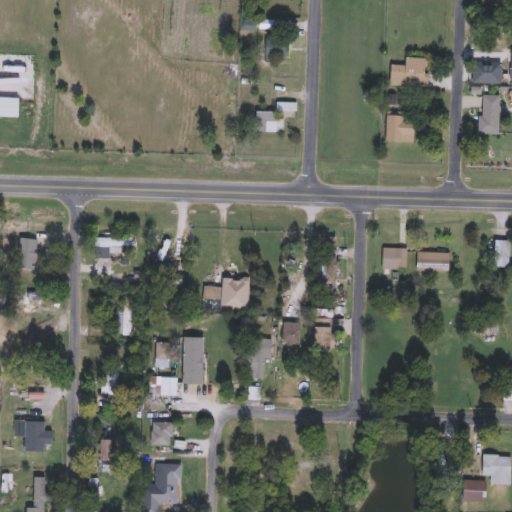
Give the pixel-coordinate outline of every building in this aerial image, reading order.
[(265,59),(265,40),(287,40),(287,59),(265,59)] [(427,87),(390,86),(390,65),(405,66),(405,58),(428,58),(427,87)] [(499,134),(480,134),(480,95),(499,95),(499,134)] [(19,117),(0,117),(0,97),(19,97),(19,117)] [(415,142),(386,142),(386,111),(404,111),(404,121),(415,121),(415,142)] [(276,112),(276,119),(284,119),(284,134),(256,134),(256,112),(276,112)] [(177,249),(150,249),(150,228),(177,228),(177,249)] [(34,270),(16,267),(20,237),(38,240),(34,270)] [(132,237),(132,247),(94,247),(94,237),(132,237)] [(323,250),(324,237),(336,238),(335,251),(323,250)] [(509,241),(509,269),(494,269),(494,241),(509,241)] [(407,269),(382,269),(382,249),(407,249),(407,269)] [(449,253),(449,272),(416,272),(416,253),(449,253)] [(336,261),(336,287),(319,287),(319,261),(336,261)] [(249,313),(202,311),(203,287),(232,288),(232,275),(250,275),(249,313)] [(132,300),(132,336),(116,336),(116,311),(122,311),(122,300),(132,300)] [(333,348),(316,348),(316,317),(333,317),(333,348)] [(283,344),(283,322),(300,322),(300,344),(283,344)] [(240,326),(240,344),(229,344),(229,326),(240,326)] [(247,378),(249,338),(273,339),(272,358),(266,358),(265,379),(247,378)] [(169,342),(169,366),(155,366),(155,342),(169,342)] [(121,362),(121,395),(102,395),(102,362),(121,362)] [(188,363),(223,363),(223,387),(188,387),(188,363)] [(177,396),(158,396),(158,378),(177,378),(177,396)] [(259,388),(259,399),(248,399),(248,388),(259,388)] [(45,451),(25,451),(25,421),(45,421),(45,431),(53,431),(53,445),(45,445),(45,451)] [(152,422),(172,422),(172,445),(152,445),(152,422)] [(101,439),(114,439),(114,459),(101,459),(101,439)] [(511,455),(511,484),(491,484),(491,475),(483,475),(483,454),(511,455)] [(142,511),(142,484),(155,484),(155,463),(180,463),(180,502),(159,502),(159,511),(142,511)] [(44,500),(44,511),(29,511),(29,477),(45,477),(45,493),(55,493),(55,500),(44,500)] [(305,508),(287,508),(287,477),(305,477),(305,508)] [(463,480),(487,480),(487,500),(463,500),(463,480)]
